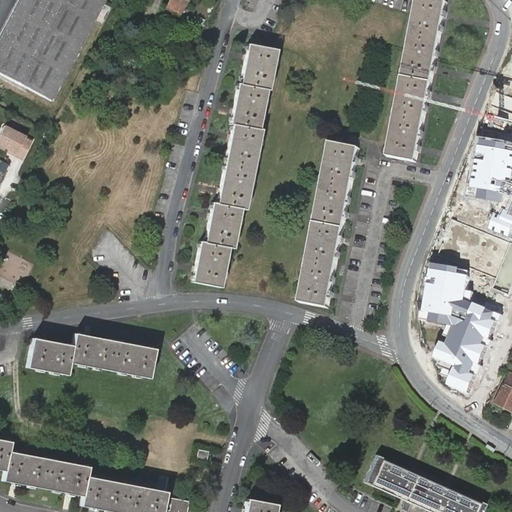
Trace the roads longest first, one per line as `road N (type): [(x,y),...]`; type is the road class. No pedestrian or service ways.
road 1 (residential): [(159,302),(170,222),(233,0)]
road 2 (residential): [(354,334),(386,170),(444,179)]
road 3 (residential): [(496,0),(500,39),(444,179)]
road 4 (residential): [(444,179),(402,291),(403,352)]
road 5 (residential): [(159,302),(0,326)]
road 6 (residential): [(403,352),(428,390),(511,447)]
road 7 (residential): [(250,407),(347,511)]
road 8 (residential): [(286,312),(233,300),(159,302)]
